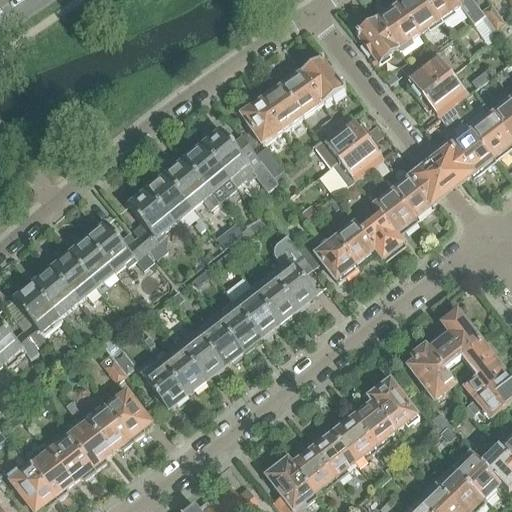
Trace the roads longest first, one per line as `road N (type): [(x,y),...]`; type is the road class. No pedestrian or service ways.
road 1 (residential): [(134,511),(485,241)]
road 2 (residential): [(0,255),(194,94),(311,14)]
road 3 (residential): [(485,241),(311,14)]
